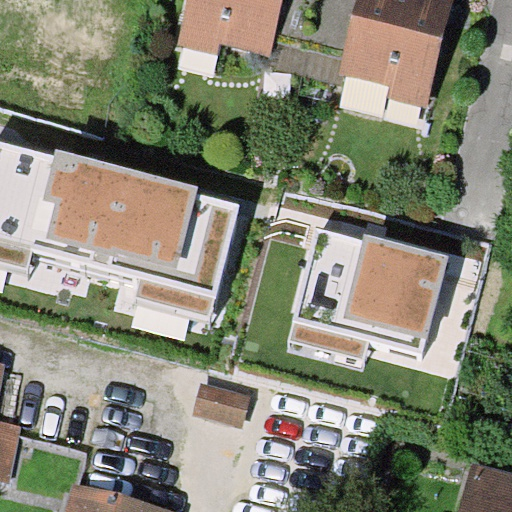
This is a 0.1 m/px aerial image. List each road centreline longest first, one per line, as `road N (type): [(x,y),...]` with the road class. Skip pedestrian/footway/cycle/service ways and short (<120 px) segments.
road 1 (unknown): [(0,232),(214,272)]
road 2 (residential): [(511,76),(480,216)]
